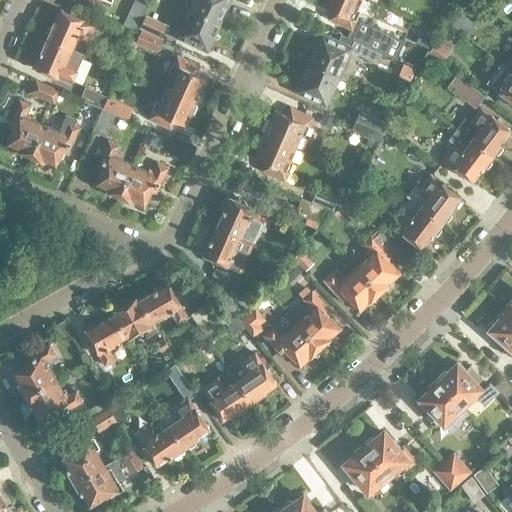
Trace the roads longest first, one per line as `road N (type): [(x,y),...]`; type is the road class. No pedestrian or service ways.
road 1 (residential): [(171,511),(285,440),(358,379),(471,270),(511,217)]
road 2 (residential): [(150,248),(180,224),(280,0)]
road 3 (residential): [(0,335),(150,248)]
road 4 (residential): [(150,248),(0,183)]
